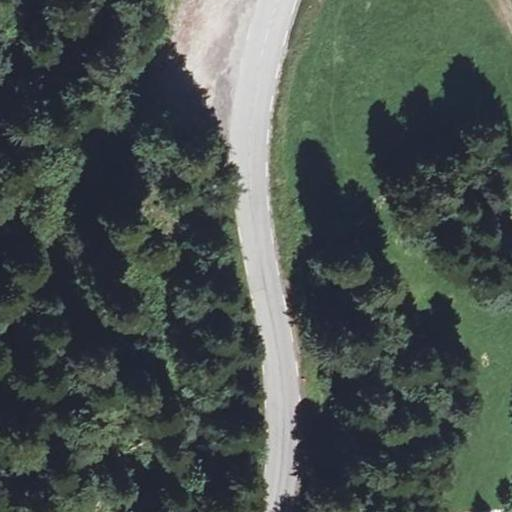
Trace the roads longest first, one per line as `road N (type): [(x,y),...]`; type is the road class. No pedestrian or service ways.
road 1 (track): [(470,511),(477,367),(377,266),(340,183),(338,0)]
road 2 (secondary): [(268,511),(280,395),(252,222),(250,142),(278,0)]
